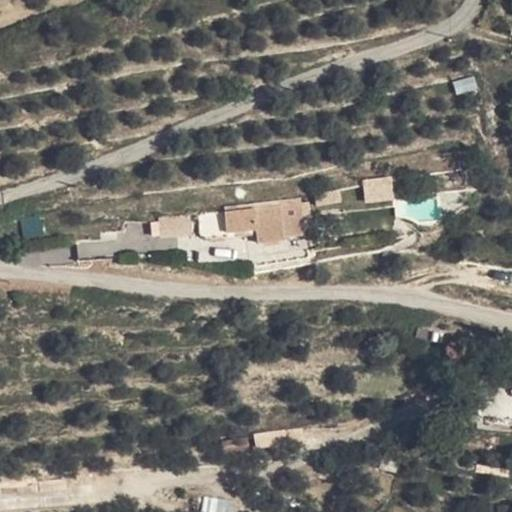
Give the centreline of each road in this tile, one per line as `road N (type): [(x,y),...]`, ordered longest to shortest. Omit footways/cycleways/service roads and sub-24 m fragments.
road 1 (unclassified): [(477,0),(447,32),(0,200)]
road 2 (unclassified): [(0,271),(199,289),(336,291),(511,321)]
